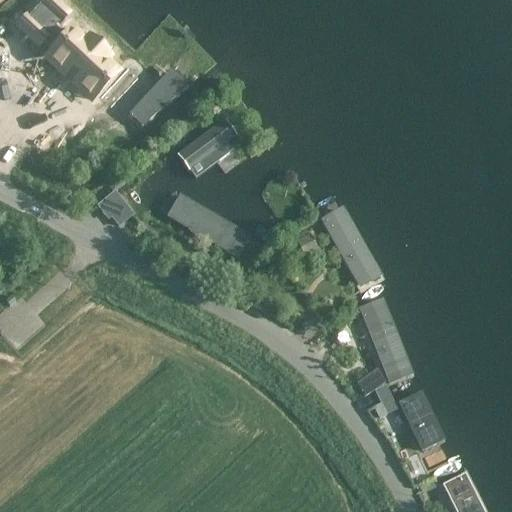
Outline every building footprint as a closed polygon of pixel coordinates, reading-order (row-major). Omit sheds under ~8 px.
[(20,34),(6,20),(0,26),(0,37),(9,46),(20,34)] [(47,47),(40,55),(56,70),(53,73),(65,84),(68,81),(83,96),(91,88),(92,89),(104,76),(103,75),(111,67),(99,56),(102,53),(81,34),(78,36),(67,26),(60,34),(59,33),(46,46),(47,47)] [(154,88),(128,117),(141,129),(182,93),(167,78),(155,90),(154,88)] [(224,122),(211,133),(229,155),(232,153),(225,144),(235,137),(224,122)] [(215,138),(178,165),(195,188),(231,161),(215,138)] [(248,236),(183,199),(170,221),(236,259),(248,236)] [(343,204),(317,218),(358,294),(384,280),(343,204)] [(119,227),(131,217),(123,207),(110,217),(119,227)] [(411,373),(380,297),(355,307),(386,383),(411,373)] [(5,304),(10,309),(16,303),(11,298),(5,304)] [(434,445),(409,390),(392,399),(418,452),(434,445)] [(480,511),(463,471),(435,483),(447,511),(480,511)]
